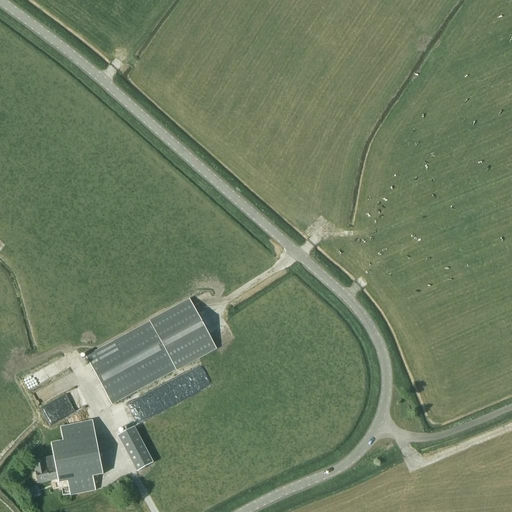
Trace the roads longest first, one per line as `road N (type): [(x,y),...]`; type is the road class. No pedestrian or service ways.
road 1 (tertiary): [(241,511),(340,466),(364,443),(383,403),(376,340),(286,242),(106,80),(3,0)]
road 2 (track): [(395,430),(413,464),(511,425)]
